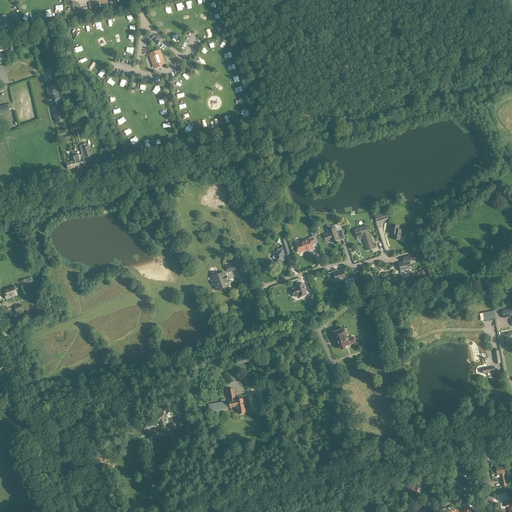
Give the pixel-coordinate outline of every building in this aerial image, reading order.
[(0,64),(10,62),(8,54),(5,41),(0,42),(0,64)] [(149,54),(154,69),(165,65),(160,50),(149,54)] [(60,98),(56,82),(45,85),(49,101),(60,98)] [(0,114),(9,111),(6,104),(0,106),(0,114)] [(54,118),(56,118),(56,122),(63,121),(60,107),(52,109),(54,118)] [(71,139),(70,134),(69,130),(57,134),(59,140),(62,139),(61,138),(64,137),(65,141),(71,139)] [(87,144),(82,145),(85,157),(91,156),(87,144)] [(80,159),(79,155),(76,156),(79,167),(85,165),(85,166),(83,158),(83,159),(80,159)] [(72,157),(73,161),(71,162),(73,169),(79,167),(76,156),(72,157)] [(375,220),(388,216),(386,211),(381,213),(382,213),(374,216),(375,220)] [(399,226),(392,225),(390,234),(393,235),(393,239),(400,240),(402,230),(398,230),(399,226)] [(326,229),(328,234),(324,236),(325,241),(330,239),(331,242),(339,240),(339,239),(344,237),(342,229),(336,231),(334,226),(331,227),(330,226),(328,226),(327,226),(326,227),(326,228),(326,229)] [(366,226),(354,230),(357,237),(362,235),(367,251),(373,249),(366,226)] [(273,253),(274,256),(273,258),(276,259),(277,263),(285,260),(284,257),(286,257),(291,256),(285,237),(280,239),(281,242),(279,244),(282,245),(283,247),(277,249),(278,252),(273,253)] [(315,244),(312,237),(309,238),(310,240),(305,241),(304,241),(295,244),(298,252),(309,249),(313,248),(312,245),(315,244)] [(402,258),(403,262),(399,263),(400,271),(411,268),(409,262),(412,261),(411,256),(402,258)] [(234,262),(225,264),(228,272),(236,269),(234,262)] [(329,277),(334,276),(335,281),(341,279),(341,280),(346,279),(344,270),(336,273),(335,271),(331,272),(328,273),(328,275),(328,276),(329,276),(329,277)] [(213,280),(211,281),(212,285),(214,284),(216,290),(218,289),(218,290),(219,291),(220,292),(221,292),(223,292),(224,292),(225,292),(226,291),(226,290),(227,289),(227,288),(226,286),(228,286),(224,273),(212,277),(213,280)] [(307,295),(303,283),(295,286),(296,288),(291,290),(294,297),(298,295),(299,297),(307,295)] [(2,290),(6,300),(17,295),(14,286),(2,290)] [(27,308),(29,314),(39,310),(37,303),(27,308)] [(494,311),(483,313),(484,321),(495,320),(494,311)] [(344,329),(333,333),(336,340),(336,339),(338,344),(338,345),(338,347),(339,347),(340,348),(341,349),(342,350),(344,349),(345,348),(344,346),(355,342),(353,337),(347,339),(346,336),(347,336),(344,329)] [(511,332),(503,334),(504,343),(505,346),(507,346),(511,344),(511,332)] [(374,354),(378,363),(386,360),(382,351),(383,351),(382,348),(374,351),(375,353),(374,354)] [(247,354),(235,356),(237,364),(249,361),(247,354)] [(233,382),(228,373),(223,375),(229,385),(233,382)] [(232,399),(235,398),(236,398),(234,389),(227,390),(229,399),(232,399)] [(245,413),(243,399),(235,400),(235,398),(232,399),(232,401),(229,401),(230,408),(236,406),(237,410),(238,410),(239,414),(240,414),(241,414),(243,414),(244,413),(245,413)] [(209,404),(211,411),(226,408),(225,401),(209,404)] [(156,414),(157,415),(157,416),(158,421),(160,420),(162,427),(161,427),(162,428),(147,433),(149,439),(173,432),(178,439),(183,435),(174,424),(166,426),(164,419),(165,419),(164,413),(163,411),(156,414)] [(504,467),(496,468),(497,474),(499,474),(502,487),(507,486),(504,473),(505,473),(504,467)] [(459,489),(458,491),(464,493),(468,478),(462,477),(460,483),(452,480),(451,486),(459,489)] [(422,482),(416,480),(414,487),(407,485),(405,490),(414,492),(413,495),(419,497),(422,482)]
